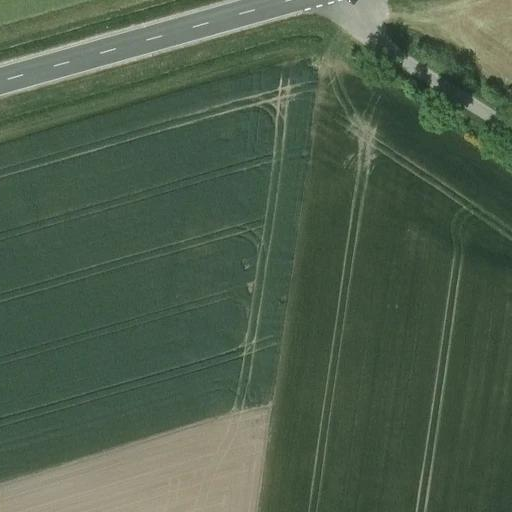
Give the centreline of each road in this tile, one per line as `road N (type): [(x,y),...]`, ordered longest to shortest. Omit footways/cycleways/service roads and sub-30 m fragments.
road 1 (secondary): [(0,82),(292,0)]
road 2 (unclassified): [(346,0),(385,46),(511,127)]
